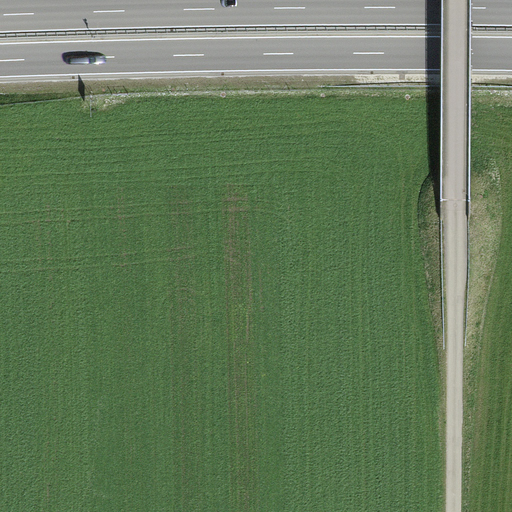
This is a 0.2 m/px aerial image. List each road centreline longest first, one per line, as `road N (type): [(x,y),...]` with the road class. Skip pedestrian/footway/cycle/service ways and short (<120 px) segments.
road 1 (motorway): [(0,60),(511,54)]
road 2 (motorway): [(511,9),(0,15)]
road 3 (track): [(450,511),(455,0)]
